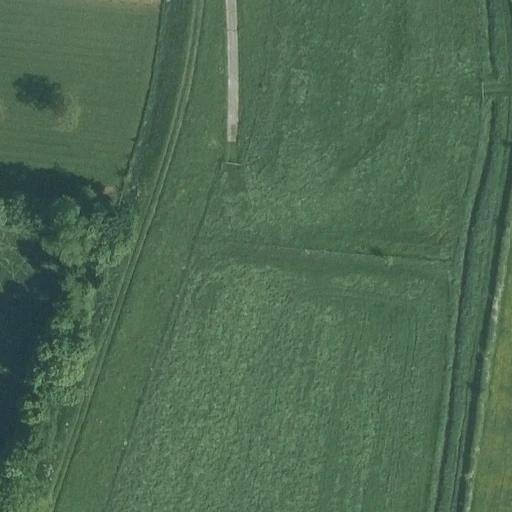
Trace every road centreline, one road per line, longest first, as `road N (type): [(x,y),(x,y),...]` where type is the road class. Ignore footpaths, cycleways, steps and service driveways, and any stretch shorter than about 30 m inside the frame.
road 1 (track): [(50,511),(184,107),(200,0)]
road 2 (track): [(232,137),(230,0)]
